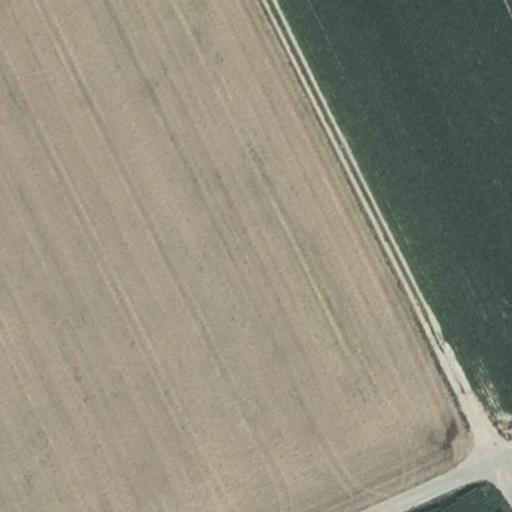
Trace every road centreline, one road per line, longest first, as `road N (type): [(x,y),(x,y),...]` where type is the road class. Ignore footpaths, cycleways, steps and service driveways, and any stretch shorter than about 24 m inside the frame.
road 1 (track): [(511,496),(269,0)]
road 2 (track): [(511,457),(388,511)]
